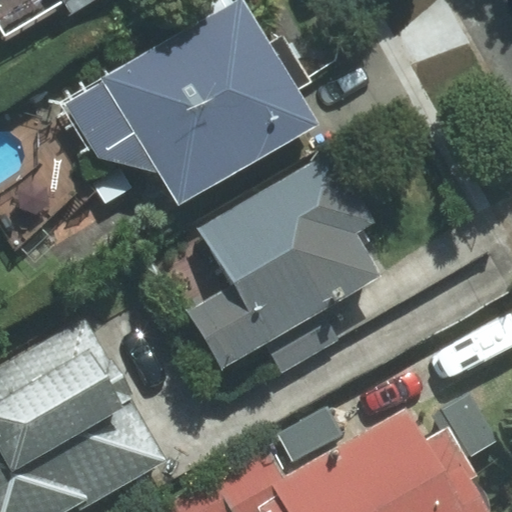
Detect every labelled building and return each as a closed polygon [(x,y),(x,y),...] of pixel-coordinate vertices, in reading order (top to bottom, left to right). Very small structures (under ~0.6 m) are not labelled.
[(37,0),(54,33),(106,6),(115,0),(37,0)] [(79,176),(138,194),(153,224),(300,149),(230,14),(44,110),(79,176)] [(180,243),(210,299),(167,322),(201,384),(366,295),(308,176),(180,243)] [(0,364),(0,511),(86,511),(158,475),(75,325),(0,364)] [(458,511),(405,419),(277,493),(253,449),(135,511),(458,511)]
